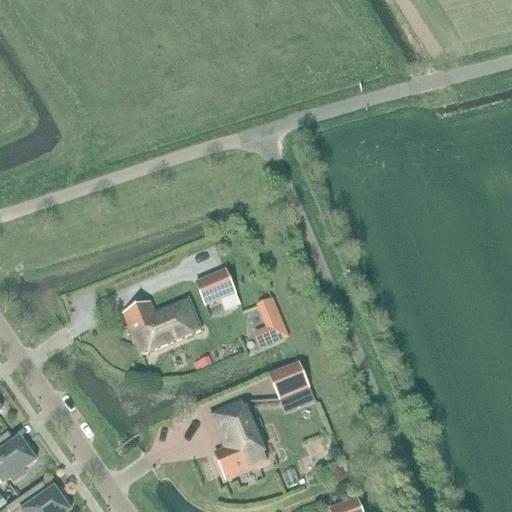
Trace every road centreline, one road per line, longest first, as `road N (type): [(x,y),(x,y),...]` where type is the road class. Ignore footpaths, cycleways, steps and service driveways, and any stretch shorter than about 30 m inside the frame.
road 1 (unclassified): [(422,511),(264,133)]
road 2 (unclassified): [(264,133),(0,217)]
road 3 (unclassified): [(264,133),(511,62)]
road 4 (residential): [(0,332),(125,511)]
